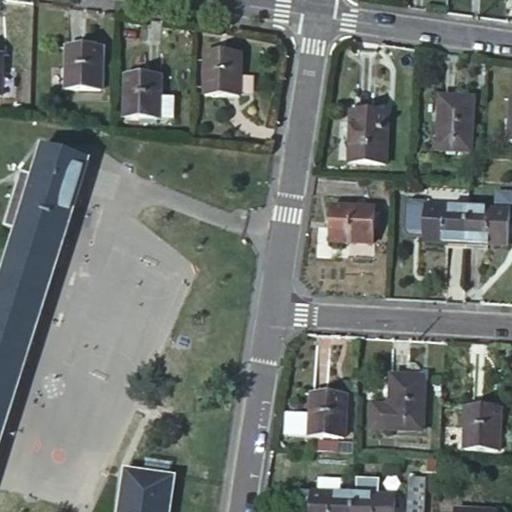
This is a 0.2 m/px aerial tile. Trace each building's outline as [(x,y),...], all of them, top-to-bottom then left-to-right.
[(68,42),(68,86),(102,86),(102,44),(68,42)] [(206,57),(206,99),(240,99),(241,56),(206,57)] [(126,120),(161,120),(161,97),(161,76),(126,76),(126,120)] [(176,96),(161,97),(161,120),(176,119),(176,96)] [(444,97),(440,151),(474,153),(476,98),(444,97)] [(362,114),(359,167),(396,168),(398,116),(362,114)] [(0,453),(90,161),(68,154),(44,146),(33,177),(25,173),(7,229),(16,232),(0,284),(0,453)] [(467,247),(468,210),(424,208),(425,205),(409,204),(404,209),(403,234),(408,239),(423,240),(422,245),(467,247)] [(333,209),(331,244),(375,246),(376,212),(333,209)] [(467,247),(509,249),(511,212),(468,210),(467,247)] [(315,272),(306,280),(315,290),(324,282),(315,272)] [(369,406),(368,430),(419,432),(421,378),(388,376),(387,407),(369,406)] [(312,391),(308,436),(343,438),(346,394),(312,391)] [(466,404),(465,449),(499,451),(501,406),(466,404)] [(351,511),(393,511),(395,495),(376,494),(377,478),(358,477),(357,494),(353,493),(351,511)] [(317,491),(353,493),(354,480),(317,478),(317,491)] [(406,478),(404,511),(421,511),(422,479),(406,478)] [(311,490),(310,511),(351,511),(353,493),(317,491),(311,490)]
